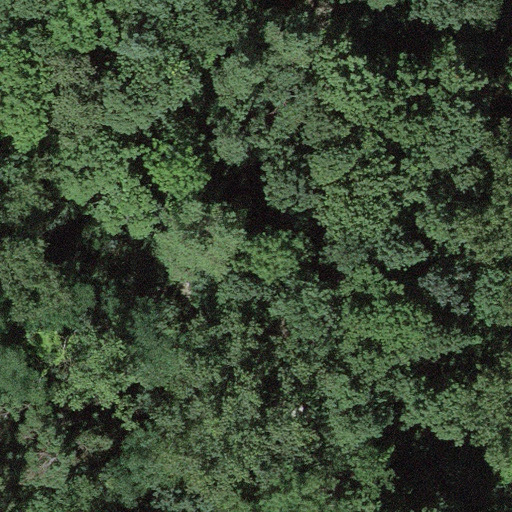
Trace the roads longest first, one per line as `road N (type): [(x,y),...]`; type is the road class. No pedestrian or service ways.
road 1 (track): [(0,90),(95,162),(188,257),(352,511)]
road 2 (track): [(355,511),(321,0)]
road 3 (track): [(511,401),(350,427)]
